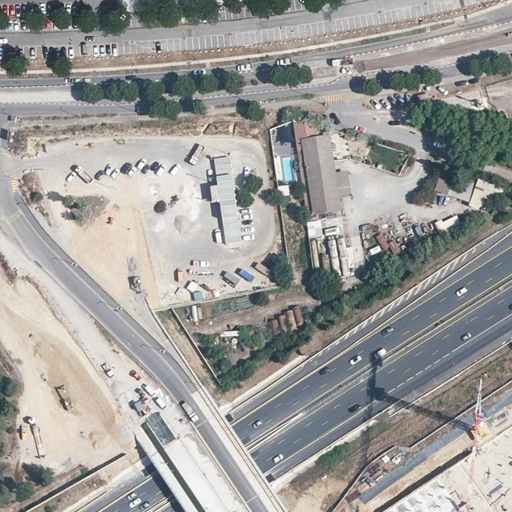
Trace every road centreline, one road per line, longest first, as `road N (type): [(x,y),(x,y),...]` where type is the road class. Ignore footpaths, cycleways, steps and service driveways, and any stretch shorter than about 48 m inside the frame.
road 1 (secondary): [(511,22),(293,65),(0,86)]
road 2 (secondary): [(0,109),(342,82),(511,49)]
road 3 (tertiary): [(259,511),(134,326),(81,175),(31,150),(0,158)]
road 4 (motorway): [(511,257),(115,511)]
road 5 (motorway): [(196,511),(511,308)]
road 6 (tertiary): [(0,257),(72,297),(215,511)]
